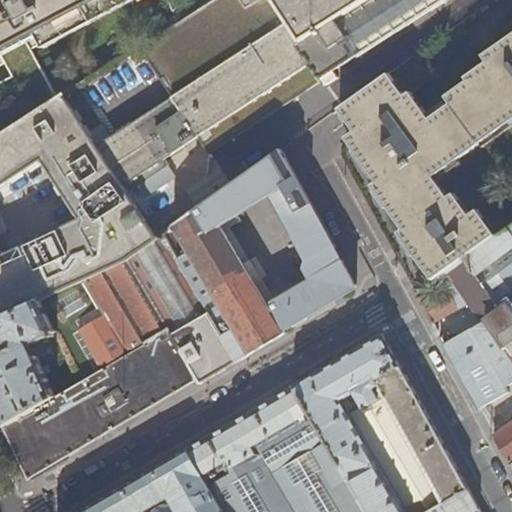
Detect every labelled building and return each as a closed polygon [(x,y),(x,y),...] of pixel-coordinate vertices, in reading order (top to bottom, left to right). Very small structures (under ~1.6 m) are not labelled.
[(0,0),(0,135),(57,99),(28,43),(3,56),(13,76),(0,82),(0,49),(36,31),(42,42),(121,0),(165,0),(177,21),(210,0),(0,0)] [(210,0),(177,21),(140,45),(174,97),(98,146),(89,132),(103,123),(79,85),(57,99),(0,135),(0,318),(5,316),(128,259),(157,238),(128,191),(138,185),(145,196),(176,177),(168,166),(169,165),(165,160),(199,138),(210,154),(321,82),(317,76),(319,78),(321,78),(326,86),(338,78),(334,71),(360,54),(361,55),(446,0),(210,0)] [(511,35),(484,55),(489,61),(466,77),(469,81),(447,96),(452,103),(430,118),(411,92),(405,96),(389,73),(338,109),(343,116),(352,127),(355,132),(346,138),(378,182),(373,186),(380,196),(405,229),(400,233),(412,250),(434,281),(497,235),(479,209),(471,215),(455,193),(450,197),(435,177),(483,143),(481,141),(511,119),(511,35)] [(238,362),(245,358),(278,339),(286,334),(283,329),(299,320),(357,286),(345,266),(339,255),(299,183),(281,149),(174,226),(241,340),(229,347),(238,362)] [(511,224),(497,235),(434,281),(416,293),(419,298),(431,320),(433,324),(471,303),(485,321),(444,345),(455,364),(473,397),(480,409),(510,392),(508,387),(511,384),(511,422),(507,426),(504,422),(498,427),(501,430),(494,435),(510,466),(511,464),(511,224)] [(157,238),(128,259),(168,329),(198,379),(201,384),(231,366),(238,362),(229,347),(162,235),(157,238)] [(128,259),(5,316),(10,326),(0,331),(0,417),(0,418),(4,426),(55,396),(45,373),(50,371),(46,364),(42,366),(37,355),(34,356),(28,345),(32,341),(35,342),(56,332),(79,381),(168,329),(128,259)] [(144,411),(198,379),(168,329),(79,381),(55,396),(4,426),(26,472),(29,479),(144,411)] [(367,511),(428,511),(468,490),(447,452),(403,372),(383,335),(331,365),(294,387),(367,511)] [(206,438),(187,450),(223,511),(367,511),(294,387),(262,405),(247,414),(206,438)] [(223,511),(187,450),(166,462),(80,511),(223,511)] [(468,490),(428,511),(476,511),(479,510),(468,490)]
